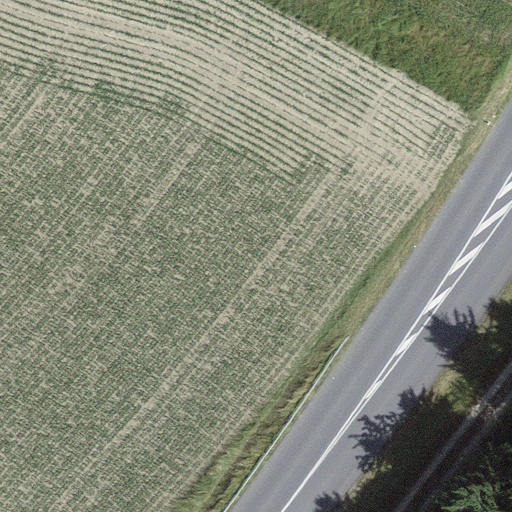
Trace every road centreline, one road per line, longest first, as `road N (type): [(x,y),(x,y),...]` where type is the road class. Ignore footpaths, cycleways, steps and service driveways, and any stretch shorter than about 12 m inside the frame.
road 1 (tertiary): [(289,511),(511,200)]
road 2 (track): [(420,511),(511,392)]
